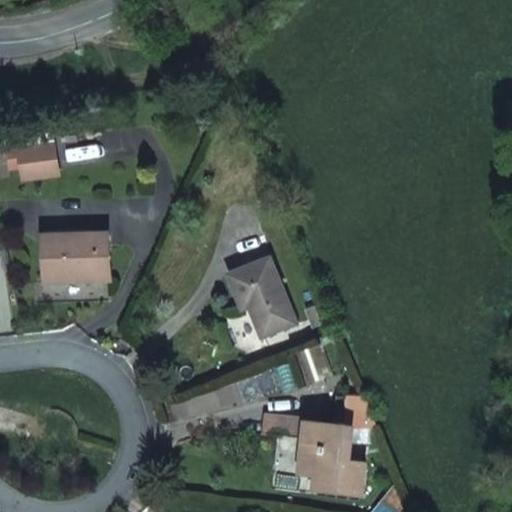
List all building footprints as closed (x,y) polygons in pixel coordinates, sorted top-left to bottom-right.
[(52,145),(17,150),(22,180),(56,175),(52,145)] [(43,243),(71,242),(71,235),(70,229),(43,230),(43,237),(43,243)] [(45,282),(110,279),(108,234),(71,235),(71,242),(43,243),(45,282)] [(281,289),(268,257),(229,273),(242,308),(249,305),(261,335),(294,322),(281,289)] [(349,427),(308,423),(303,468),(320,470),(319,477),(318,492),(365,497),(369,465),(346,462),(349,427)] [(319,477),(320,470),(303,468),(302,475),(319,477)]
